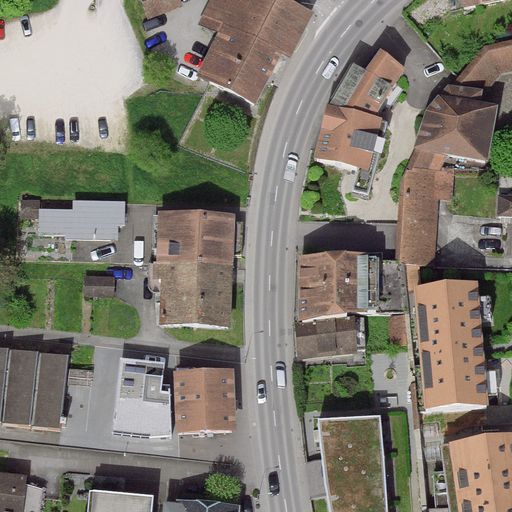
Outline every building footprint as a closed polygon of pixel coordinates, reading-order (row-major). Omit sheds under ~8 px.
[(182,6),(180,0),(141,0),(148,19),(182,6)] [(209,0),(198,23),(218,31),(197,74),(256,103),(283,51),(291,56),(315,12),(289,0),(209,0)] [(511,33),(490,39),(456,80),(455,84),(483,89),(503,74),(511,72),(511,33)] [(404,73),(378,55),(366,74),(352,66),(327,111),(370,121),(404,73)] [(483,89),(455,84),(448,83),(426,109),(415,147),(446,154),(488,160),(498,104),(480,100),(483,89)] [(325,111),(313,164),(357,173),(371,177),(383,124),(370,121),(327,111),(325,111)] [(446,154),(415,147),(406,172),(398,261),(432,266),(439,214),(446,154)] [(371,177),(357,173),(350,196),(365,200),(371,177)] [(20,219),(38,219),(38,200),(20,199),(20,219)] [(126,200),(73,200),(73,209),(39,209),(39,236),(65,236),(65,239),(118,239),(118,225),(126,225),(126,200)] [(236,213),(159,210),(159,215),(153,215),(152,248),(158,248),(157,261),(233,264),(233,256),(242,257),(244,221),(236,221),(236,213)] [(326,249),(299,253),(296,322),(357,313),(375,314),(378,254),(345,248),(326,249)] [(233,264),(157,261),(154,261),(153,278),(160,278),(159,324),(231,327),(233,264)] [(115,277),(84,276),(84,297),(114,298),(115,277)] [(474,282),(414,287),(426,414),(486,408),(480,345),(474,282)] [(357,313),(296,322),(299,358),(358,355),(357,313)] [(410,317),(390,318),(393,345),(412,344),(410,317)] [(67,355),(0,348),(0,422),(61,428),(65,384),(66,368),(67,355)] [(162,384),(165,362),(120,357),(113,432),(148,436),(172,435),(170,384),(162,384)] [(93,370),(66,368),(65,384),(91,386),(93,370)] [(174,371),(177,433),(237,430),(234,368),(174,371)] [(387,511),(379,416),(324,421),(325,477),(326,494),(328,511),(387,511)] [(511,511),(511,435),(452,442),(459,511),(511,511)] [(0,511),(40,511),(43,489),(26,484),(27,475),(0,471),(0,511)] [(151,511),(153,496),(90,490),(87,511),(151,511)] [(238,511),(240,505),(177,499),(176,502),(163,501),(162,511),(238,511)]
